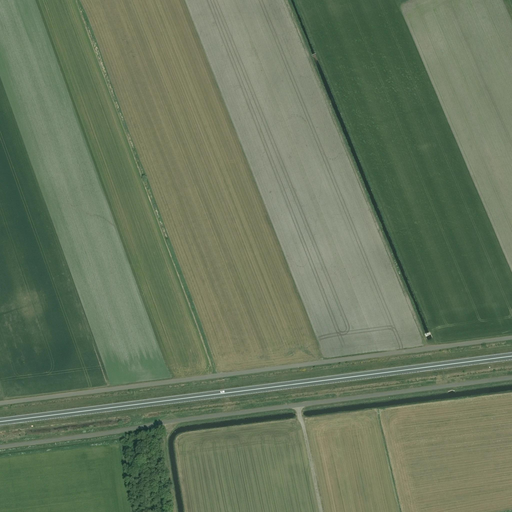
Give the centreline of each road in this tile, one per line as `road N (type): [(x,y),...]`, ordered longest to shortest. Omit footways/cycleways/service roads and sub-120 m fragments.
road 1 (unclassified): [(511,377),(0,448)]
road 2 (trunk): [(0,421),(511,356)]
road 3 (unclassified): [(511,337),(0,402)]
